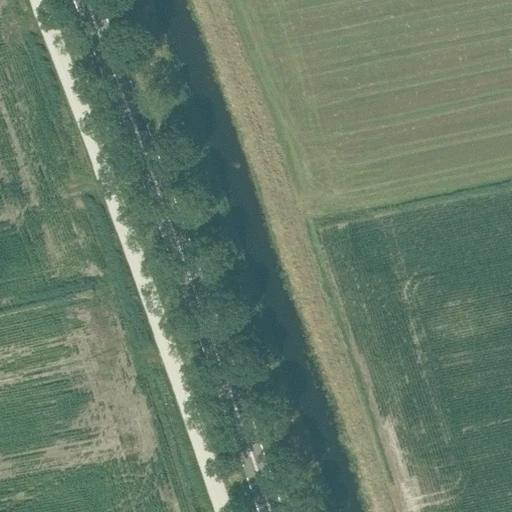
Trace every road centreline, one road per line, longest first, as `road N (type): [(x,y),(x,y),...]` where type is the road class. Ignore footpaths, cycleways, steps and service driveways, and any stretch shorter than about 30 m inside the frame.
road 1 (unclassified): [(223,511),(37,0)]
road 2 (tertiary): [(269,511),(86,0)]
